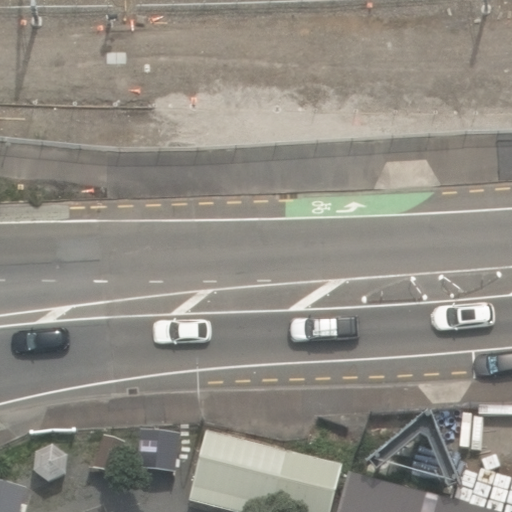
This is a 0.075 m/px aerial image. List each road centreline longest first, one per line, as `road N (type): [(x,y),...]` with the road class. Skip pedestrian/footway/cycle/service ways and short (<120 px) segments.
road 1 (secondary): [(511,312),(0,358)]
road 2 (secondary): [(89,274),(345,244),(511,237)]
